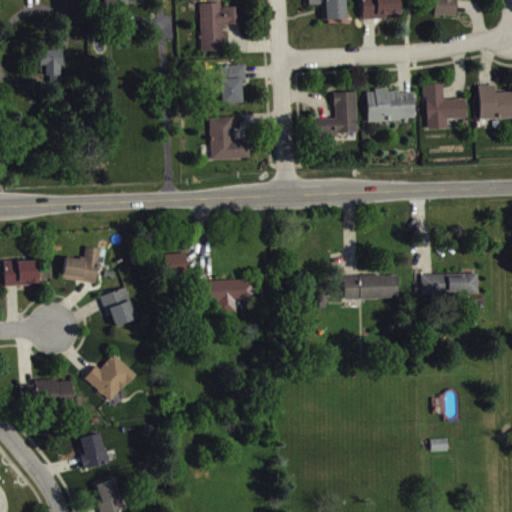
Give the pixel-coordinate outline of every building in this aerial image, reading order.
[(151,0),(106,0),(106,10),(152,9),(151,0)] [(305,0),(306,3),(319,3),(320,18),(343,17),(342,0),(305,0)] [(401,19),(400,0),(363,0),(364,24),(388,24),(388,19),(401,19)] [(432,0),(432,13),(453,14),(453,0),(432,0)] [(197,2),(199,50),(221,49),(219,23),(240,23),(240,5),(220,5),(220,1),(197,2)] [(59,82),(58,63),(60,63),(59,49),(36,49),(37,63),(42,63),(43,74),(47,74),(47,82),(59,82)] [(218,64),(219,77),(217,77),(219,101),(240,100),(238,79),(244,79),(243,63),(218,64)] [(420,84),(421,99),(424,99),(423,109),(425,118),(425,126),(443,126),(443,117),(460,116),(460,120),(463,120),(462,97),(441,98),(441,83),(432,82),(420,84)] [(475,85),(477,117),(511,116),(511,91),(493,91),(493,84),(475,85)] [(364,91),(365,120),(396,119),(399,116),(412,116),(412,107),(411,106),(411,91),(397,92),(397,89),(386,90),(386,86),(372,87),(372,91),(364,91)] [(313,117),(314,136),(334,135),(334,132),(355,131),(353,90),(330,91),(331,104),(332,104),(333,117),(313,117)] [(206,116),(209,158),(248,156),(247,138),(232,139),(230,114),(206,116)] [(67,262),(64,284),(98,288),(102,253),(87,252),(86,264),(67,262)] [(165,280),(189,280),(189,258),(164,259),(165,280)] [(6,291),(40,289),(39,265),(6,266),(6,291)] [(399,279),(345,281),(345,304),(399,303),(399,279)] [(237,316),(237,306),(257,305),(256,284),(206,286),(207,303),(220,303),(221,317),(237,316)] [(137,324),(127,292),(102,300),(108,322),(113,320),(116,331),(137,324)] [(137,379),(115,359),(101,374),(97,370),(86,383),(112,407),(137,379)] [(22,387),(23,407),(75,405),(74,386),(22,387)] [(81,443),(84,453),(80,453),(85,474),(110,468),(102,437),(81,443)] [(432,456),(449,455),(449,443),(432,444),(432,456)] [(101,511),(123,511),(116,484),(95,490),(101,511)]
